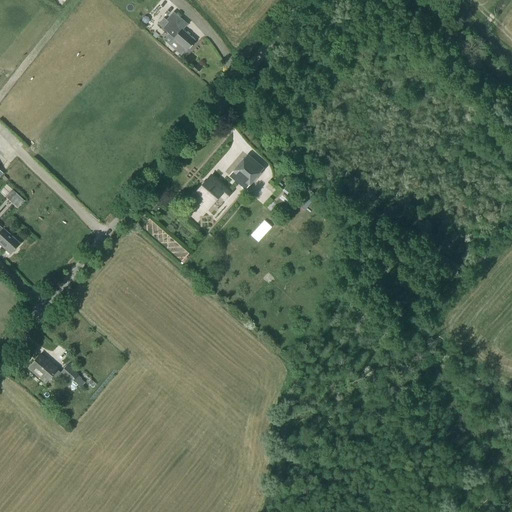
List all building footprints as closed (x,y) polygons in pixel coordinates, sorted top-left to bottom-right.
[(182,21),(176,16),(173,13),(166,21),(163,19),(158,25),(163,29),(162,29),(169,35),(163,41),(181,56),(185,51),(186,52),(195,41),(182,30),(176,36),(172,32),(182,21)] [(245,191),(262,170),(246,156),(229,177),(245,191)] [(224,201),(230,194),(210,177),(192,199),(206,211),(219,196),(224,201)] [(300,200),(304,194),(290,183),(283,192),(294,201),(297,198),(300,200)] [(0,246),(10,255),(19,245),(12,238),(3,230),(2,230),(0,228),(0,246)] [(56,371),(39,356),(28,368),(46,384),(53,376),(58,380),(62,376),(71,384),(71,385),(72,386),(71,387),(71,391),(74,391),(76,389),(75,388),(78,386),(77,385),(78,384),(88,393),(92,390),(81,380),(82,379),(78,376),(77,376),(66,366),(60,373),(57,370),(56,371)]
